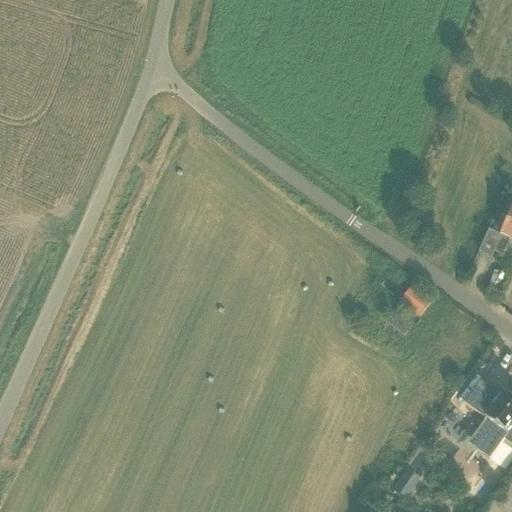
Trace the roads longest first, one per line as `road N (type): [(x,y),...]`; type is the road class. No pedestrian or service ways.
road 1 (residential): [(511,334),(153,72)]
road 2 (unclassified): [(0,423),(153,72)]
